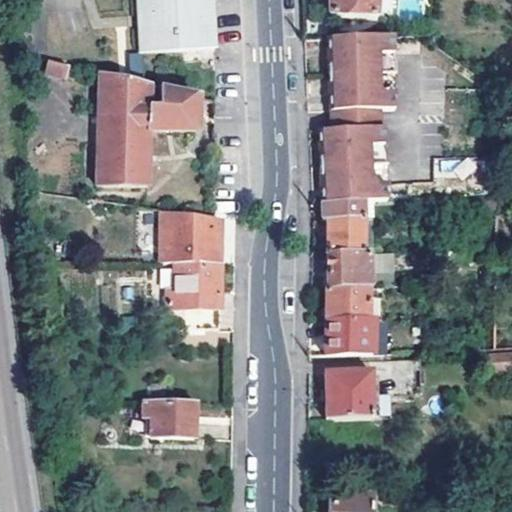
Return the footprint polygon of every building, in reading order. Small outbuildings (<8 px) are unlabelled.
[(139,0),(140,22),(141,53),(214,49),(211,0),(139,0)] [(378,0),(329,0),(329,17),(379,18),(378,0)] [(393,40),(328,40),(329,113),(382,112),(394,111),(394,95),(396,86),(393,40)] [(44,74),(66,80),(69,64),(47,59),(44,74)] [(151,85),(103,73),(96,187),(147,188),(149,132),(196,133),(197,96),(163,88),(162,107),(151,106),(151,85)] [(382,112),(329,113),(330,132),(383,129),(382,112)] [(318,133),(322,205),(364,204),(376,203),(387,202),(387,155),(384,146),(383,129),(330,132),(318,133)] [(434,179),(475,175),(474,157),(432,160),(434,179)] [(364,204),(364,220),(376,220),(376,203),(364,204)] [(364,220),(364,204),(322,205),(322,221),(327,221),(364,220)] [(222,242),(222,219),(161,211),(160,264),(177,265),(222,264),(222,242)] [(327,221),(326,257),(364,257),(364,220),(327,221)] [(364,220),(364,257),(369,256),(376,256),(376,220),(364,220)] [(326,291),(365,292),(370,291),(369,256),(364,257),(326,257),(326,291)] [(222,264),(177,265),(175,298),(170,298),(169,309),(186,310),(186,329),(220,329),(222,264)] [(325,291),(324,323),(365,322),(365,292),(326,291),(325,291)] [(324,347),(324,357),(371,356),(371,322),(365,322),(324,323),(324,347)] [(371,356),(383,355),(383,322),(372,322),(371,322),(371,356)] [(511,354),(489,356),(489,376),(511,374),(511,354)] [(326,374),(326,420),(326,421),(373,421),(373,420),(397,419),(397,398),(378,398),(378,375),(372,375),(372,374),(326,374)] [(194,404),(142,402),(142,420),(149,420),(149,439),(193,440),(194,404)] [(328,511),(372,511),(373,493),(337,494),(337,506),(329,506),(328,511)]
